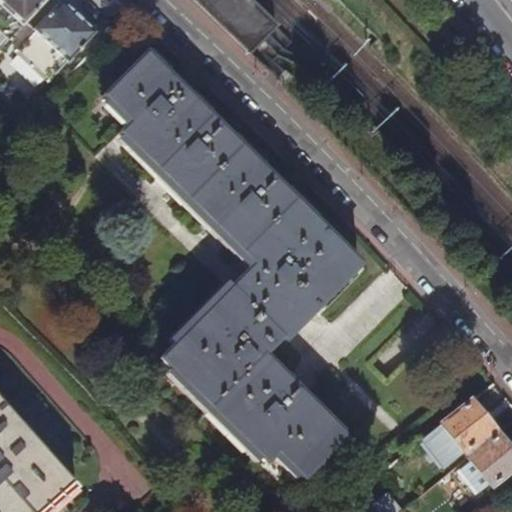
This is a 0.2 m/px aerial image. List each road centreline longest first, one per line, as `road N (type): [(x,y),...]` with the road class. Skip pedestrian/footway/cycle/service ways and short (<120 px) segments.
road 1 (residential): [(506,361),(390,232),(149,0)]
road 2 (residential): [(319,511),(506,361)]
